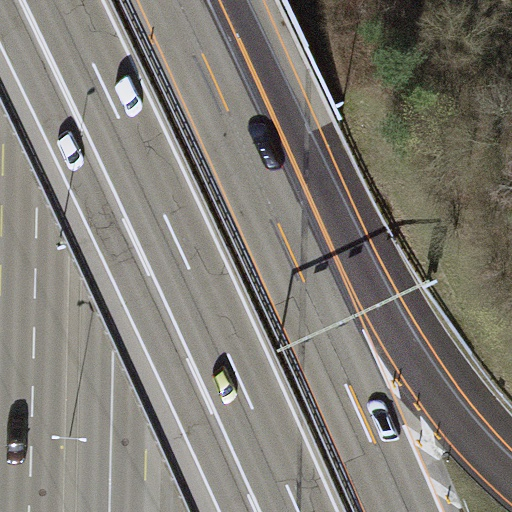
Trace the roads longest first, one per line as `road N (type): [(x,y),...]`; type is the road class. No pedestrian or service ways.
road 1 (motorway): [(63,0),(298,511)]
road 2 (secondary): [(41,0),(28,511)]
road 3 (secondary): [(109,511),(121,0)]
road 4 (motorway): [(511,473),(421,375),(255,140)]
road 5 (motorway): [(405,511),(255,140)]
road 6 (motorway): [(255,140),(188,0)]
